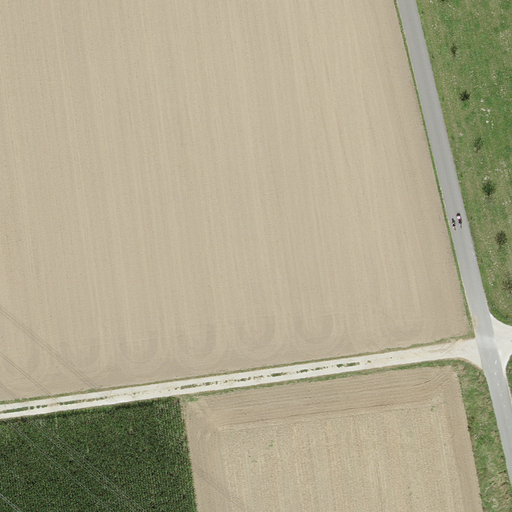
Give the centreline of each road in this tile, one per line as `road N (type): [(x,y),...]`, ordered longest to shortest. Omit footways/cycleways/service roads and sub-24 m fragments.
road 1 (track): [(0,419),(511,345)]
road 2 (unclassified): [(410,0),(511,424)]
